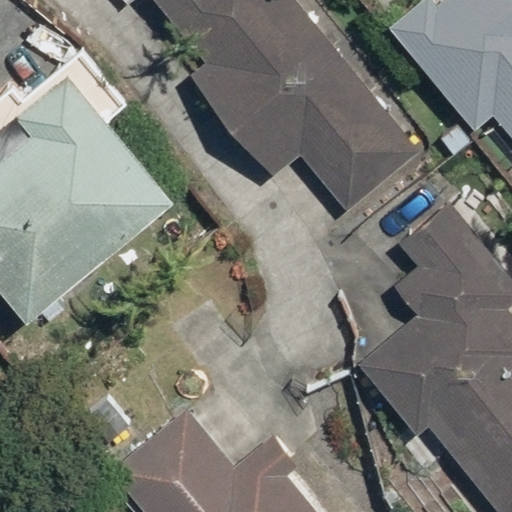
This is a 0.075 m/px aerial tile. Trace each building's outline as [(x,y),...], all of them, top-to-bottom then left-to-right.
[(162,0),(207,54),(192,67),(275,168),(299,148),(347,206),(422,145),(302,0),(162,0)] [(511,0),(412,0),(390,19),(475,122),(494,106),(511,128),(511,0)] [(0,273),(29,309),(176,189),(110,109),(129,93),(84,39),(25,87),(14,74),(0,85),(0,273)] [(430,419),(507,511),(511,511),(511,305),(509,302),(511,299),(511,269),(450,194),(400,235),(419,257),(396,276),(420,305),(360,354),(420,427),(430,419)] [(184,400),(111,459),(153,511),(323,511),(289,469),(300,461),(273,428),(233,460),(184,400)]
